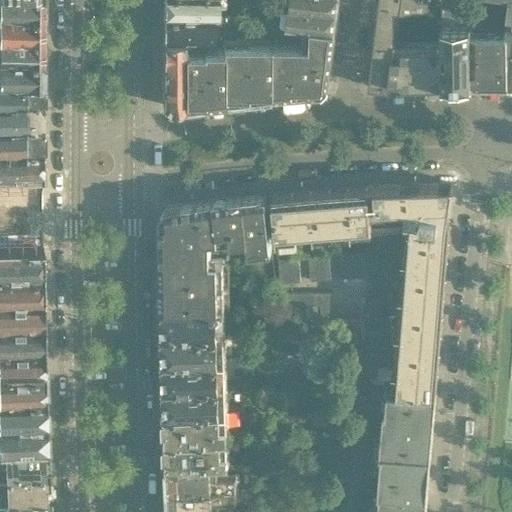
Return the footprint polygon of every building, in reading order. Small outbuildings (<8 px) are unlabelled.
[(43,0),(0,0),(0,13),(44,16),(43,0)] [(217,0),(164,0),(164,12),(217,13),(217,0)] [(427,0),(378,0),(378,6),(399,8),(426,12),(427,0)] [(331,7),(282,1),(280,20),(296,22),(328,26),(331,7)] [(442,83),(441,44),(395,45),(399,8),(378,6),(369,80),(368,85),(390,88),(391,79),(403,79),(403,84),(421,83),(442,83)] [(472,83),(470,22),(470,6),(442,6),(441,44),(442,83),(472,83)] [(222,13),(217,13),(164,12),(163,35),(187,35),(222,36),(222,33),(222,13)] [(44,16),(0,13),(0,36),(44,38),(44,16)] [(322,83),(328,26),(296,22),(295,41),(274,41),(274,33),(267,34),(266,93),(316,89),(322,83)] [(511,22),(511,23),(499,22),(499,30),(478,29),(477,22),(470,22),(472,83),(511,82),(511,22)] [(266,93),(267,34),(258,34),(259,40),(230,39),(230,33),(222,33),(222,36),(221,45),(202,45),(202,47),(184,47),(182,103),(266,93)] [(187,35),(163,35),(161,100),(168,105),(182,103),(184,47),(183,46),(187,44),(187,35)] [(44,38),(0,36),(0,59),(43,60),(44,38)] [(43,60),(0,59),(0,81),(43,82),(43,60)] [(43,82),(0,81),(0,100),(43,99),(43,82)] [(0,124),(43,123),(43,99),(0,100),(0,124)] [(0,148),(43,147),(43,123),(0,124),(0,148)] [(0,173),(43,172),(43,147),(0,148),(0,173)] [(372,229),(370,206),(405,205),(406,216),(392,387),(436,391),(438,365),(441,328),(444,291),(450,219),(443,219),(444,203),(449,192),(438,187),(438,182),(367,184),(325,187),(297,189),(288,191),(272,192),(276,236),(372,229)] [(271,248),(267,205),(266,199),(267,199),(266,193),(213,199),(218,236),(231,236),(231,238),(248,238),(251,251),(271,248)] [(218,236),(213,199),(166,206),(161,212),(162,262),(225,260),(225,258),(212,258),(211,245),(210,236),(218,236)] [(42,248),(0,249),(0,274),(43,273),(42,248)] [(366,275),(364,251),(339,253),(341,277),(366,275)] [(331,278),(329,254),(309,255),(311,279),(331,278)] [(300,280),(299,256),(279,257),(281,282),(300,280)] [(384,284),(386,260),(374,259),(372,283),(384,284)] [(225,260),(162,262),(162,284),(226,283),(225,260)] [(43,273),(0,274),(0,300),(43,299),(43,273)] [(226,283),(162,284),(163,308),(226,306),(226,283)] [(333,319),(332,291),(276,291),(278,304),(320,303),(322,328),(361,327),(361,319),(333,319)] [(381,321),(383,296),(371,295),(368,321),(381,321)] [(43,299),(0,300),(0,325),(43,324),(43,299)] [(226,306),(163,308),(163,334),(227,332),(226,306)] [(0,348),(44,347),(43,324),(0,325),(0,348)] [(227,332),(163,334),(164,361),(228,358),(227,332)] [(0,374),(45,373),(44,347),(0,348),(0,374)] [(228,358),(164,361),(165,387),(228,384),(228,358)] [(45,373),(0,374),(0,399),(46,398),(45,373)] [(375,386),(376,377),(364,376),(363,385),(375,386)] [(228,384),(165,387),(166,413),(229,410),(228,384)] [(436,391),(392,387),(388,387),(386,406),(434,411),(436,391)] [(358,511),(368,396),(356,395),(346,511),(358,511)] [(46,398),(0,399),(0,423),(46,422),(46,398)] [(427,492),(434,411),(386,406),(384,406),(381,448),(382,449),(379,488),(380,489),(427,492)] [(229,410),(166,413),(167,439),(230,435),(229,410)] [(46,422),(0,423),(0,448),(47,446),(46,422)] [(230,435),(167,439),(168,465),(213,462),(230,461),(230,435)] [(47,446),(0,448),(0,472),(48,470),(47,446)] [(213,462),(168,465),(168,489),(237,485),(237,474),(214,475),(213,462)] [(48,470),(0,472),(0,497),(2,497),(49,495),(48,470)] [(210,511),(215,511),(214,499),(238,498),(237,485),(168,489),(169,511),(210,511)] [(425,511),(427,492),(380,489),(378,511),(425,511)] [(49,511),(49,495),(2,497),(3,511),(0,510),(0,511),(49,511)]
